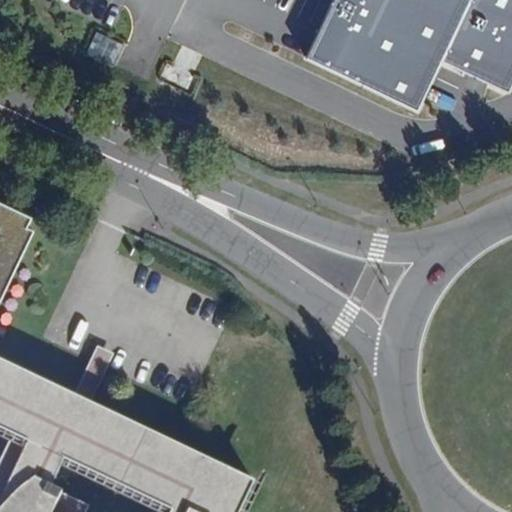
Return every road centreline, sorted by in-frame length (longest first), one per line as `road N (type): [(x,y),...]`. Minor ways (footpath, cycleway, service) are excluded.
road 1 (unclassified): [(137,171),(341,315),(395,387)]
road 2 (unclassified): [(445,255),(372,250),(137,171)]
road 3 (unclassified): [(137,171),(0,106)]
road 4 (unclassified): [(445,255),(416,294),(399,339),(395,387)]
